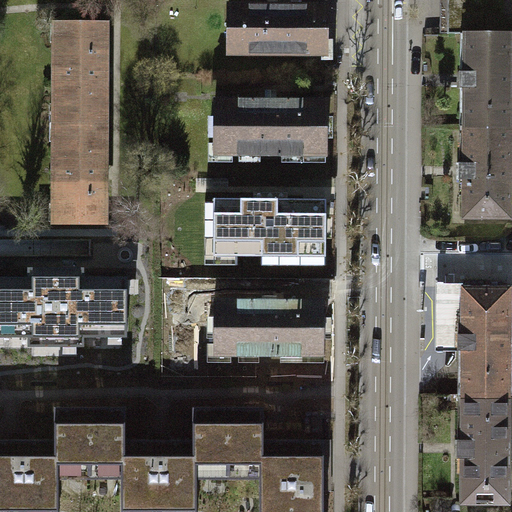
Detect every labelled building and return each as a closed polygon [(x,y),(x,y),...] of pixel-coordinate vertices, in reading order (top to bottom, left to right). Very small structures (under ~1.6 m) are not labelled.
[(435,0),(435,34),(443,34),(443,0),(435,0)] [(511,0),(443,0),(443,34),(461,34),(507,35),(511,34),(511,0)] [(325,6),(227,6),(227,54),(325,55),(325,6)] [(55,22),(54,123),(104,123),(105,22),(55,22)] [(460,87),(460,125),(507,126),(507,35),(461,34),(460,72),(455,72),(455,87),(460,87)] [(272,100),(213,100),(213,156),(324,155),(323,99),(272,100)] [(103,222),(104,123),(54,123),(54,222),(103,222)] [(506,218),(507,126),(460,125),(459,163),(454,163),(454,179),(459,179),(459,217),(506,218)] [(273,200),(213,199),(213,252),(324,253),(325,201),(273,200)] [(27,269),(27,277),(0,277),(0,337),(27,337),(27,347),(83,347),(83,337),(127,337),(127,278),(84,278),(84,269),(27,269)] [(432,350),(453,350),(453,333),(458,333),(459,287),(459,283),(432,283),(432,350)] [(505,287),(459,287),(458,333),(453,333),(453,350),(458,350),(458,395),(505,395),(505,287)] [(271,300),(214,300),(214,353),(326,352),(326,300),(271,300)] [(504,502),(505,395),(458,395),(458,440),(453,440),(453,456),(458,456),(457,502),(504,502)] [(56,511),(57,477),(89,477),(89,406),(55,406),(55,438),(18,438),(0,438),(0,511),(56,511)] [(195,511),(196,478),(229,478),(229,407),(193,407),(193,439),(158,439),(126,439),(126,406),(89,406),(89,477),(120,477),(119,511),(195,511)] [(265,407),(229,407),(229,478),(259,478),(259,511),(324,511),(324,439),(265,439),(265,421),(265,407)]
